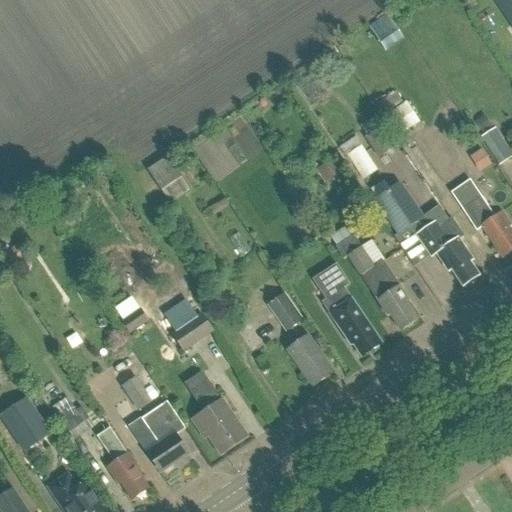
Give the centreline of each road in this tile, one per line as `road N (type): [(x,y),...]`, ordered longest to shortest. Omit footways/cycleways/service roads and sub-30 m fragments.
road 1 (secondary): [(233,491),(511,303)]
road 2 (residential): [(400,511),(511,436)]
